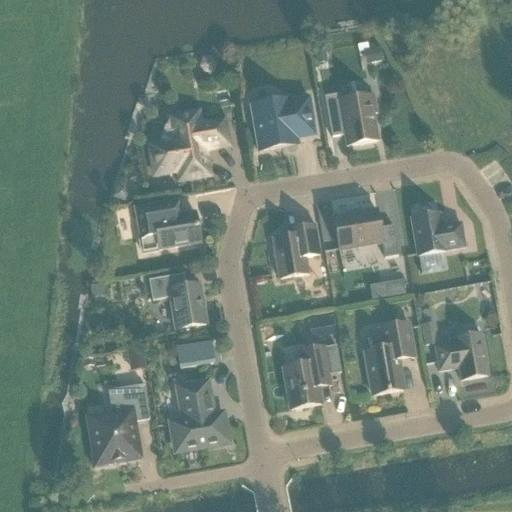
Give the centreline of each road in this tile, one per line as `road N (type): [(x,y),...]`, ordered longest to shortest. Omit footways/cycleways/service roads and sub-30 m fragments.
road 1 (residential): [(511,295),(498,218),(456,166),(243,197),(226,267),(254,431)]
road 2 (residential): [(259,456),(511,411)]
road 3 (residential): [(261,469),(124,493)]
